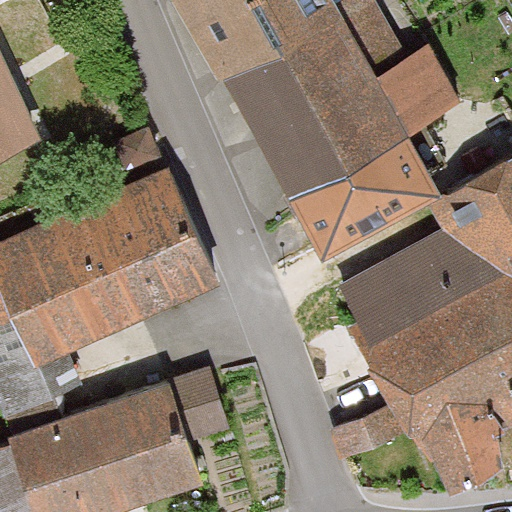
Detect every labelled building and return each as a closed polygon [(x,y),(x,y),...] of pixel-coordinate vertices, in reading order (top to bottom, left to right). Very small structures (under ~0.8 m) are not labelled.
[(190,0),(240,75),(308,178),(436,118),(481,98),(444,33),(396,61),(367,0),(190,0)] [(0,36),(0,156),(47,134),(0,36)] [(456,159),(436,118),(308,178),(350,247),(444,198),(458,223),(511,234),(511,138),(506,142),(501,134),(456,159)] [(193,155),(32,228),(22,209),(0,220),(0,370),(20,409),(103,367),(90,341),(246,270),(193,155)] [(511,234),(458,223),(348,281),(413,397),(339,425),(351,456),(429,426),(466,493),(511,463),(511,234)] [(34,421),(0,438),(0,506),(3,511),(102,511),(228,475),(215,431),(244,422),(223,362),(36,424),(34,421)]
